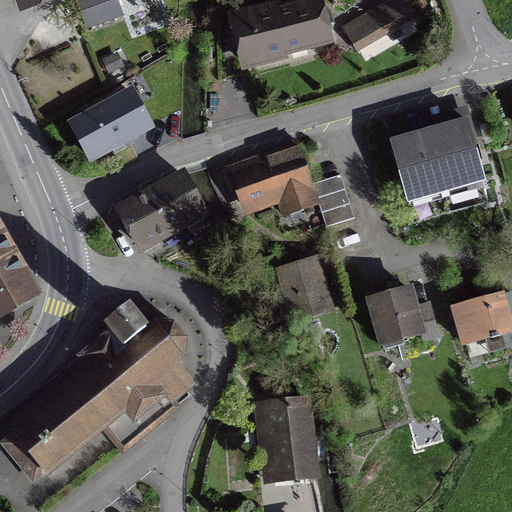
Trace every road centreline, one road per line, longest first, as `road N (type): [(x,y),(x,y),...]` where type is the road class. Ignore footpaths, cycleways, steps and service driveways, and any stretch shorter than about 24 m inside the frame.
road 1 (residential): [(486,72),(180,158),(55,215)]
road 2 (residential): [(172,511),(178,444),(208,389),(215,352),(208,317),(182,289),(149,271),(69,269)]
road 3 (secondary): [(69,269),(48,345),(0,396)]
road 4 (secondary): [(0,83),(55,215)]
